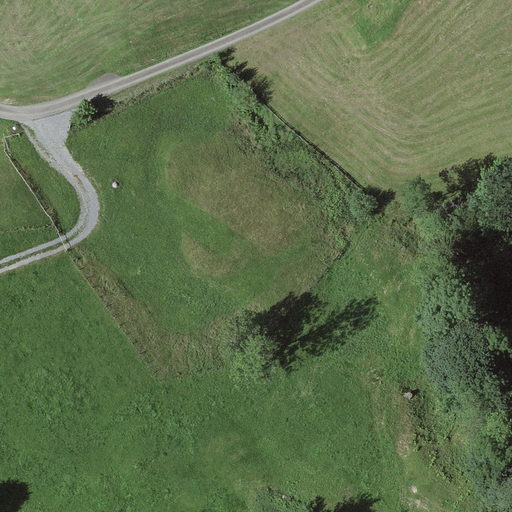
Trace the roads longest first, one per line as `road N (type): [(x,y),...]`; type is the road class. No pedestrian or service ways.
road 1 (track): [(312,0),(57,112),(11,114)]
road 2 (track): [(11,114),(91,189),(97,211),(88,231),(0,267)]
